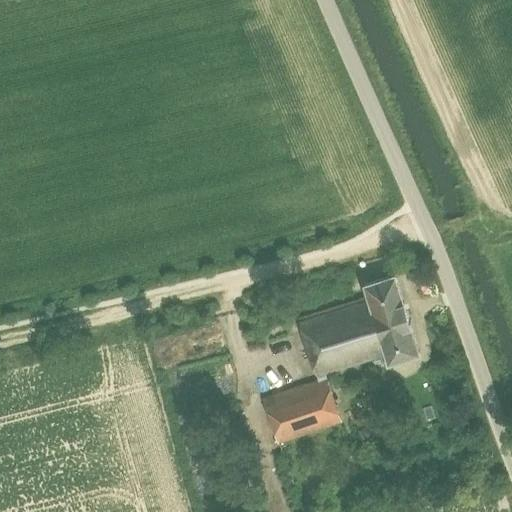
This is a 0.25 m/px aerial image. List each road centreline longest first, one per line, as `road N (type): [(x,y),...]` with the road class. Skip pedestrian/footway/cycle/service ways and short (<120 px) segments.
road 1 (unclassified): [(511,462),(429,235),(325,0)]
road 2 (track): [(0,337),(429,235)]
